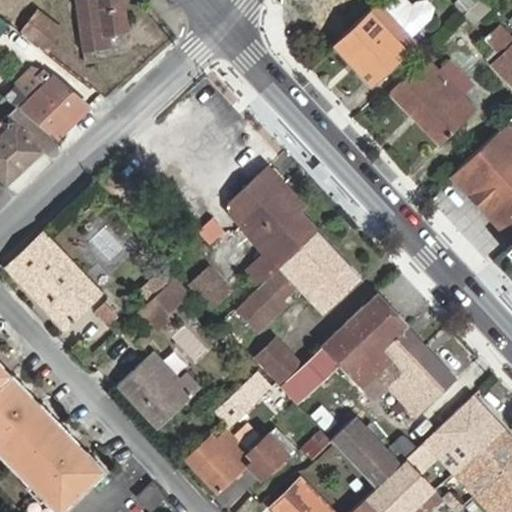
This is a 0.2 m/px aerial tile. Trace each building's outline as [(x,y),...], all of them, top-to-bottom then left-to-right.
[(129,31),(124,0),(78,0),(87,63),(96,61),(94,50),(111,48),(109,34),(129,31)] [(353,66),(372,87),(416,44),(411,39),(431,21),(433,6),(427,0),(423,0),(416,1),(411,6),(405,0),(382,0),(333,46),(353,66)] [(467,12),(479,0),(459,0),(457,2),(467,12)] [(47,54),(63,34),(39,15),(24,35),(47,54)] [(487,39),(500,26),(495,20),(482,33),(487,39)] [(0,59),(17,40),(0,26),(0,59)] [(511,38),(500,26),(487,39),(502,54),(493,64),(511,83),(511,38)] [(390,92),(410,112),(447,77),(427,57),(390,92)] [(17,105),(19,103),(58,134),(88,105),(45,68),(22,91),(16,86),(7,96),(17,105)] [(447,77),(410,112),(426,129),(441,145),(478,110),(447,77)] [(41,150),(56,136),(17,105),(0,120),(0,176),(6,183),(41,151),(41,150)] [(511,119),(450,178),(476,205),(501,233),(511,222),(511,119)] [(277,188),(261,171),(228,203),(230,205),(228,207),(258,239),(256,241),(266,251),(245,271),(258,286),(317,231),(297,209),(302,205),(295,197),(288,190),(283,195),(277,188)] [(282,183),(277,188),(283,195),(288,190),(282,183)] [(511,222),(501,233),(510,243),(511,241),(511,222)] [(42,230),(6,265),(45,306),(81,271),(42,230)] [(317,231),(258,286),(235,307),(254,327),(286,300),(280,294),(295,281),(323,311),(360,275),(337,253),(317,231)] [(511,263),(511,241),(510,243),(501,252),(511,263)] [(229,286),(209,265),(190,283),(211,304),(229,286)] [(81,271),(45,306),(65,327),(101,293),(81,271)] [(186,293),(174,278),(161,289),(146,303),(138,311),(155,330),(167,319),(163,314),(186,293)] [(146,303),(161,289),(152,279),(137,293),(146,303)] [(376,294),(323,345),(358,382),(372,368),(384,381),(415,415),(455,376),(446,366),(444,366),(431,352),(419,339),(394,312),(376,294)] [(299,360),(278,338),(260,353),(281,375),(299,360)] [(192,393),(179,380),(152,352),(117,385),(157,427),(192,393)] [(0,438),(1,440),(0,441),(0,451),(27,480),(33,474),(48,490),(42,496),(57,511),(104,467),(0,359),(0,438)] [(371,393),(384,381),(372,368),(358,382),(371,393)] [(188,371),(179,380),(192,393),(201,384),(188,371)] [(231,423),(255,401),(240,386),(217,408),(231,423)] [(511,438),(473,396),(417,448),(410,454),(420,466),(437,452),(447,441),(483,482),(500,467),(511,480),(511,438)] [(378,485),(410,454),(417,448),(403,432),(387,447),(356,414),(332,435),(336,440),(378,485)] [(336,440),(332,435),(322,426),(307,440),(321,455),(336,440)] [(210,433),(185,456),(218,492),(248,463),(253,457),(247,451),(226,428),(215,438),(210,433)] [(287,453),(268,432),(247,451),(253,457),(248,463),(261,477),(287,453)] [(472,491),(483,482),(447,441),(437,452),(472,491)] [(427,494),(437,486),(420,466),(410,454),(378,485),(403,511),(428,511),(437,504),(427,494)] [(492,511),(497,511),(511,481),(511,480),(500,467),(483,482),(472,491),(492,511)] [(38,499),(42,496),(48,490),(33,474),(27,480),(23,483),(38,499)] [(270,501),(279,511),(335,511),(300,474),(270,501)] [(511,511),(511,481),(497,511),(511,511)] [(161,497),(148,483),(134,497),(147,510),(161,497)] [(403,511),(378,485),(364,497),(377,511),(403,511)] [(446,496),(437,486),(427,494),(437,504),(446,496)] [(377,511),(364,497),(348,511),(377,511)]
